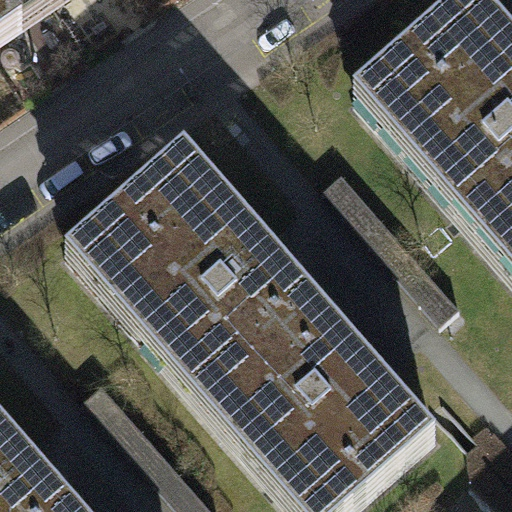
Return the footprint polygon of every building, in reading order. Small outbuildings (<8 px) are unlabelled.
[(0,0),(0,53),(59,12),(50,0),(0,0)] [(76,0),(50,0),(59,12),(76,0)] [(511,45),(480,8),(361,109),(511,285),(511,45)] [(311,511),(353,511),(429,446),(174,160),(76,247),(311,511)] [(340,179),(324,193),(440,325),(457,311),(340,179)] [(206,511),(99,390),(82,404),(177,511),(206,511)] [(0,511),(73,511),(0,425),(0,511)]
